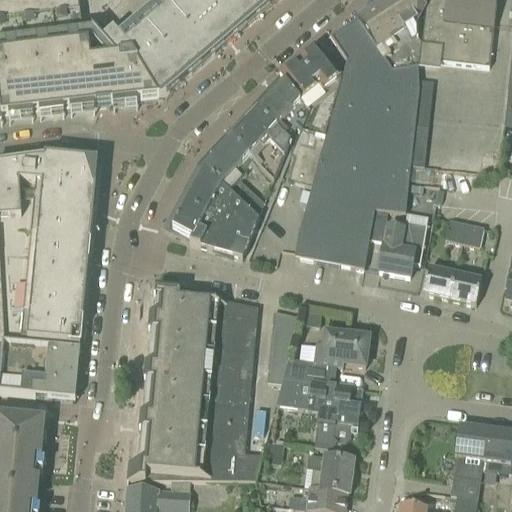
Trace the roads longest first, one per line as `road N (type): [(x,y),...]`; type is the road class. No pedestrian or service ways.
road 1 (unclassified): [(118,251),(407,316)]
road 2 (residential): [(118,251),(102,408),(84,452),(78,511)]
road 3 (residential): [(328,0),(177,129),(163,154)]
road 4 (unclassified): [(163,154),(95,141),(0,153)]
